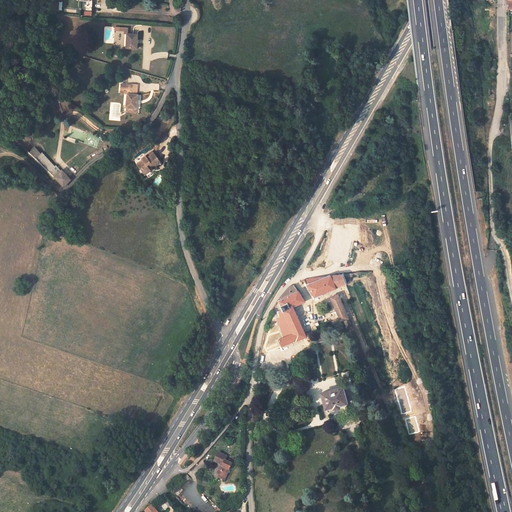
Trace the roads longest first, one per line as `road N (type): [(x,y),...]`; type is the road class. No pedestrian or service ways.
road 1 (motorway): [(417,0),(447,216),(504,511)]
road 2 (motorway): [(511,442),(438,0)]
road 3 (unclassified): [(176,83),(179,229),(229,344)]
road 4 (unclassified): [(305,216),(316,240),(265,315),(248,396)]
road 5 (track): [(0,147),(65,189),(143,129)]
road 6 (primary): [(150,478),(229,344)]
road 7 (primary): [(355,127),(436,0)]
road 8 (primary): [(229,344),(305,216)]
road 9 (unclassified): [(168,469),(234,375),(229,344)]
road 10 (residential): [(502,0),(490,145)]
road 11 (primary): [(425,0),(355,127)]
road 12 (unknown): [(256,352),(308,366),(323,415),(349,438)]
